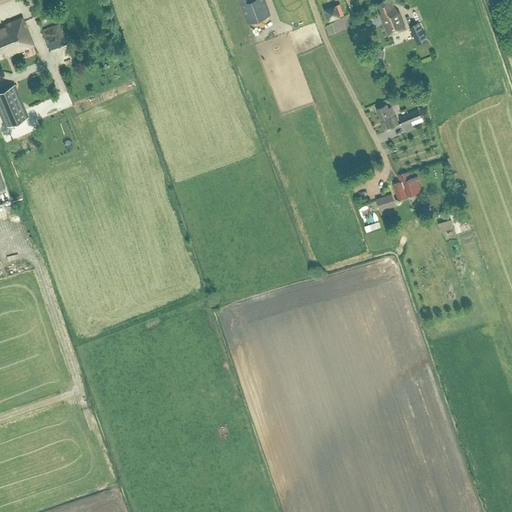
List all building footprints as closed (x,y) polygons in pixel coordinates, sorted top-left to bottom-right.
[(264,0),(250,0),(240,4),(248,23),(270,15),(264,0)] [(396,13),(391,0),(388,0),(378,4),(381,13),(379,14),(388,37),(406,29),(399,12),(396,13)] [(0,58),(33,45),(21,17),(3,25),(4,27),(0,28),(0,58)] [(419,21),(409,26),(417,44),(427,40),(419,21)] [(58,23),(40,30),(49,51),(66,44),(66,43),(58,23)] [(12,85),(0,90),(0,115),(4,126),(26,117),(12,85)] [(398,124),(391,106),(388,107),(386,104),(376,108),(385,130),(398,124)] [(418,109),(399,117),(405,131),(413,128),(413,126),(423,121),(421,117),(418,109)] [(19,131),(7,134),(9,140),(21,136),(19,131)] [(398,175),(400,181),(393,184),(398,200),(408,196),(408,195),(422,190),(417,176),(411,179),(408,171),(398,175)] [(392,193),(376,198),(381,215),(389,212),(387,208),(396,205),(392,193)] [(4,214),(13,211),(11,204),(1,207),(4,214)] [(359,216),(361,225),(372,222),(369,213),(359,216)] [(436,230),(449,227),(447,219),(435,222),(436,230)]
